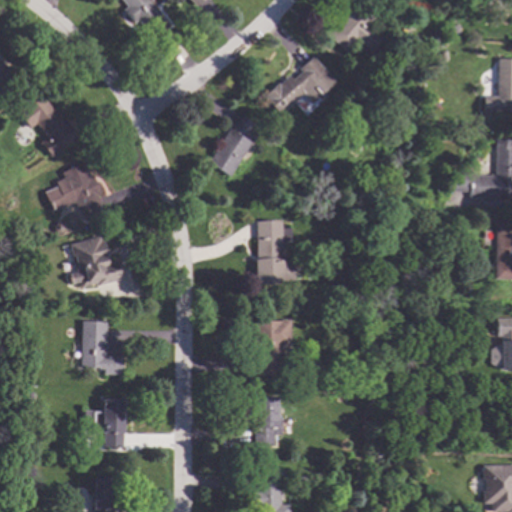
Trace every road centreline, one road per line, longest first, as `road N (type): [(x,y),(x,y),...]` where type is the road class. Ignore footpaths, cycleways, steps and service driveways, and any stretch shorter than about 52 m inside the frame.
road 1 (residential): [(146,113),(176,212),(183,304),(179,511)]
road 2 (residential): [(285,0),(235,53),(146,113)]
road 3 (residential): [(146,113),(97,55),(31,0)]
